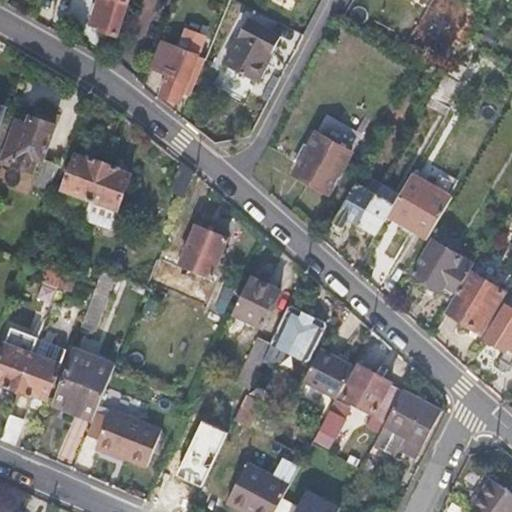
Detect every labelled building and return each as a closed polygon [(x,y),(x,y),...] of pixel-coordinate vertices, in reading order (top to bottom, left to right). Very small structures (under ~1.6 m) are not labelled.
[(102,28),(117,33),(128,0),(131,1),(130,0),(101,0),(94,23),(103,26),(102,28)] [(225,66),(258,84),(283,37),(250,19),(225,66)] [(183,93),(190,96),(205,58),(161,43),(153,68),(171,74),(163,95),(179,101),(183,93)] [(450,109),(431,98),(427,105),(446,116),(450,109)] [(4,124),(0,135),(0,159),(36,175),(32,186),(49,192),(59,165),(42,159),(55,125),(52,124),(51,118),(40,114),(35,116),(32,115),(28,123),(17,119),(14,127),(4,124)] [(318,133),(295,174),(329,192),(352,152),(318,133)] [(383,140),(359,184),(364,187),(383,152),(385,153),(390,144),(383,140)] [(65,188),(91,198),(104,163),(90,157),(89,159),(77,155),(65,188)] [(104,163),(91,198),(119,209),(132,176),(120,170),(120,168),(104,163)] [(185,198),(194,173),(182,164),(171,192),(185,198)] [(394,205),(389,214),(430,237),(453,199),(411,175),(394,205)] [(360,225),(377,195),(364,187),(359,184),(333,228),(342,234),(350,219),(360,225)] [(394,205),(377,195),(360,225),(377,234),(389,214),(394,205)] [(119,209),(91,198),(84,217),(112,228),(119,209)] [(189,267),(212,278),(228,239),(198,225),(179,270),(159,261),(149,285),(170,293),(171,290),(182,295),(191,274),(187,272),(189,267)] [(454,300),(472,271),(477,263),(435,240),(415,275),(443,291),(442,292),(454,300)] [(48,272),(61,277),(65,267),(52,262),(48,272)] [(65,267),(61,277),(76,283),(96,290),(99,282),(100,280),(65,267)] [(505,291),(472,271),(454,300),(448,311),(475,328),(481,319),(487,322),(505,291)] [(44,282),(58,288),(61,277),(48,272),(44,282)] [(82,328),(94,333),(114,276),(103,272),(100,280),(99,282),(96,290),(82,328)] [(76,283),(61,277),(58,288),(72,293),(76,283)] [(236,315),(264,328),(282,293),(253,279),(236,315)] [(291,306),(273,343),(266,357),(281,365),(288,351),(307,360),(312,358),(326,327),(325,322),(291,306)] [(511,348),(511,307),(509,306),(489,338),(508,350),(510,347),(511,348)] [(237,383),(250,389),(252,385),(266,357),(273,343),(260,337),(237,383)] [(5,386),(18,392),(32,355),(6,345),(0,360),(0,381),(6,384),(5,386)] [(73,350),(55,398),(78,408),(76,414),(93,421),(116,367),(73,350)] [(305,382),(337,399),(354,369),(321,351),(305,382)] [(32,355),(18,392),(33,398),(35,395),(46,399),(59,366),(32,355)] [(343,397),(374,414),(392,381),(360,364),(343,397)] [(250,389),(242,406),(255,412),(265,392),(252,385),(250,389)] [(402,450),(417,458),(442,411),(404,390),(385,426),(408,438),(403,448),(402,450)] [(78,408),(55,398),(53,405),(76,414),(78,408)] [(247,426),(255,412),(242,406),(224,442),(239,449),(249,427),(247,426)] [(112,410),(97,446),(147,468),(162,432),(112,410)] [(331,412),(316,440),(329,447),(344,419),(331,412)] [(9,417),(0,440),(13,445),(14,445),(22,423),(9,417)] [(375,444),(397,455),(401,447),(403,448),(408,438),(385,426),(375,444)] [(273,478),(290,486),(299,469),(282,460),(273,478)] [(253,511),(276,511),(290,486),(273,478),(246,464),(226,505),(240,511),(242,511),(244,508),(253,511)] [(511,511),(511,494),(492,479),(472,507),(478,511),(511,511)]
